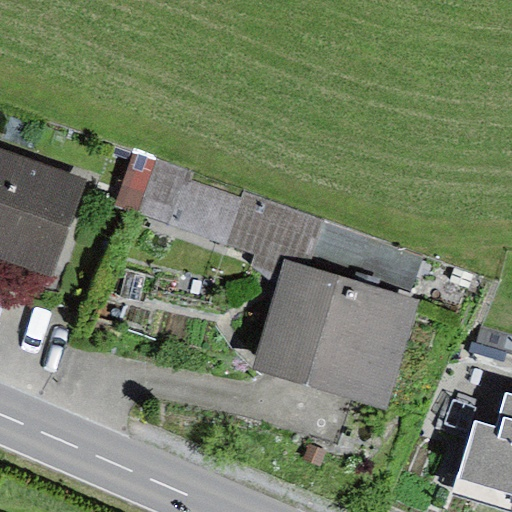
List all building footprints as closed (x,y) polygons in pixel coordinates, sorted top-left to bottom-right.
[(8,115),(0,138),(36,150),(44,127),(8,115)] [(87,184),(0,151),(0,263),(50,282),(87,184)] [(141,155),(128,192),(143,198),(136,217),(257,256),(251,268),(279,287),(286,263),(310,270),(325,222),(141,155)] [(310,270),(286,263),(279,287),(252,377),(389,418),(423,304),(310,270)] [(511,397),(507,396),(495,435),(475,428),(458,486),(511,502),(511,397)]
